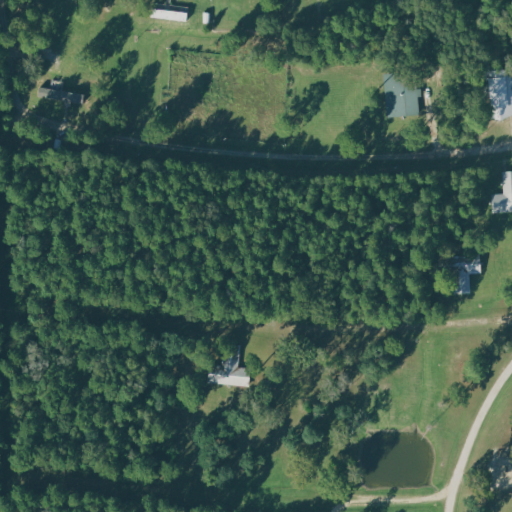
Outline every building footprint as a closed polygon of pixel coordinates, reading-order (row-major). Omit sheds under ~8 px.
[(187,23),(188,14),(151,8),(149,17),(187,23)] [(511,118),(511,87),(511,68),(488,69),(490,119),(511,118)] [(384,76),(388,117),(421,114),(417,73),(384,76)] [(84,104),(85,92),(39,89),(38,102),(84,104)] [(511,170),(503,171),(503,193),(492,194),(492,212),(511,211),(511,170)] [(450,256),(452,294),(472,293),(471,274),(482,274),(481,255),(450,256)] [(209,384),(251,386),(252,372),(232,371),(232,366),(210,365),(209,384)]
